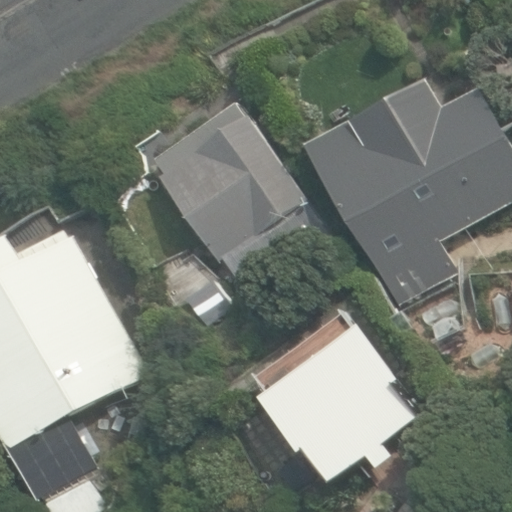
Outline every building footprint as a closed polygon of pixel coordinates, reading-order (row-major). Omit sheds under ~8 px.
[(319,150),(403,307),(466,273),(450,242),(511,208),(511,128),(492,92),(455,112),(441,85),(319,150)] [(232,274),(248,298),(334,240),(311,207),(315,204),(258,120),(254,122),(244,107),(160,163),(171,179),(167,182),(230,276),(232,274)] [(0,137),(0,187),(28,174),(8,133),(0,137)] [(50,502),(55,511),(108,511),(114,507),(96,476),(110,469),(82,420),(158,377),(74,230),(31,255),(22,238),(0,251),(0,422),(47,503),(50,502)] [(319,451),(343,484),(378,459),(386,470),(403,457),(396,447),(433,420),(409,387),(413,384),(372,328),(271,402),(311,457),(319,451)]
